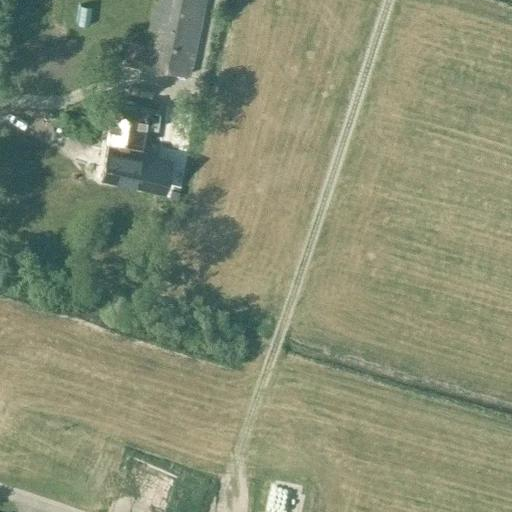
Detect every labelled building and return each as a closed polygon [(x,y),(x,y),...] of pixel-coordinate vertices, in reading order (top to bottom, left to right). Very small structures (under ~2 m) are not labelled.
[(203,0),(154,0),(141,64),(188,74),(203,0)] [(142,42),(128,40),(124,61),(137,64),(142,42)] [(110,102),(105,139),(140,144),(142,128),(155,130),(158,110),(110,102)] [(157,153),(107,144),(102,176),(151,184),(157,153)] [(23,422),(19,444),(34,447),(38,424),(23,422)] [(49,472),(63,476),(74,438),(60,434),(49,472)] [(70,473),(84,477),(95,444),(81,439),(70,473)] [(103,447),(92,479),(106,483),(117,452),(103,447)] [(305,511),(311,475),(258,467),(253,498),(256,498),(254,511),(305,511)]
